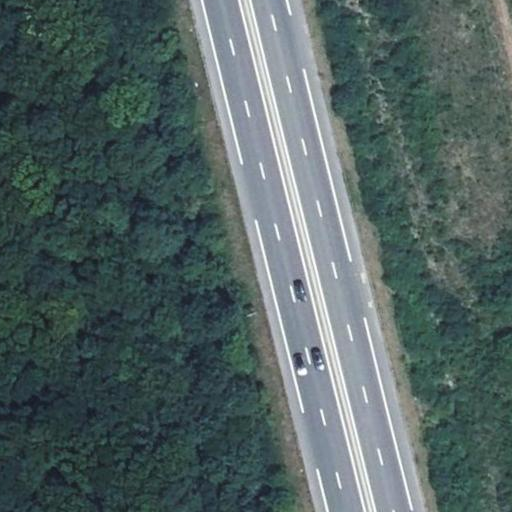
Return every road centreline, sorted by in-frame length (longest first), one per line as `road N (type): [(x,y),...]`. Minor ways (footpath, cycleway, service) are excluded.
road 1 (motorway): [(394,511),(267,0)]
road 2 (motorway): [(220,0),(346,511)]
